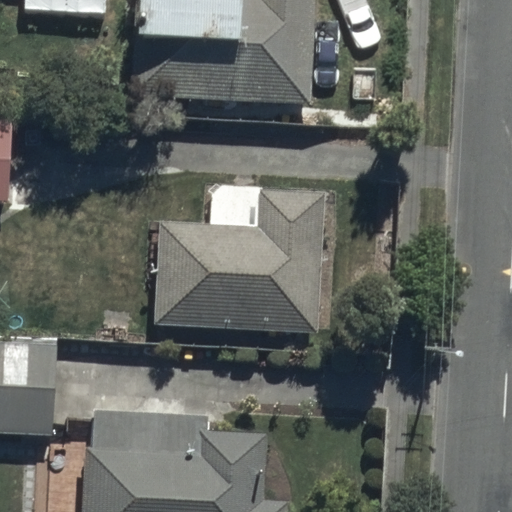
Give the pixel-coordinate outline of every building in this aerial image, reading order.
[(253,0),(252,27),(138,22),(134,112),(312,119),(316,0),(253,0)] [(93,98),(95,67),(36,64),(35,95),(93,98)] [(0,215),(6,216),(10,132),(4,133),(5,124),(0,123),(0,215)] [(318,351),(325,209),(315,209),(315,203),(268,201),(268,209),(262,209),(262,201),(211,198),(209,243),(160,241),(155,343),(318,351)] [(0,447),(53,449),(55,359),(0,356),(0,447)] [(265,511),(267,449),(257,450),(257,442),(220,441),(220,448),(208,448),(209,433),(93,430),(92,465),(83,465),(82,511),(265,511)]
